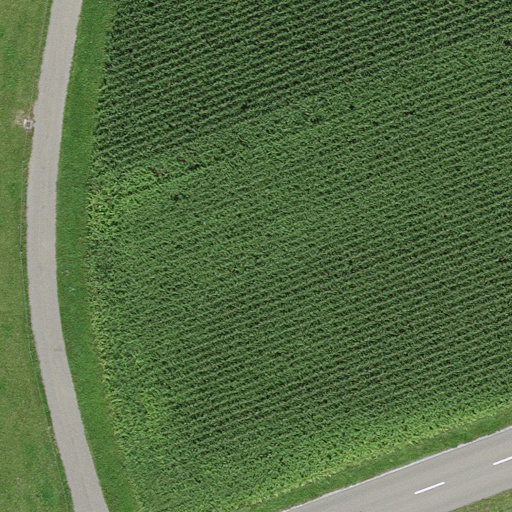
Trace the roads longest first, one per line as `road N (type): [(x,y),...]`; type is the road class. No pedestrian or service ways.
road 1 (residential): [(76,0),(53,119),(44,273),(73,437),(98,511)]
road 2 (tertiary): [(511,461),(375,511)]
